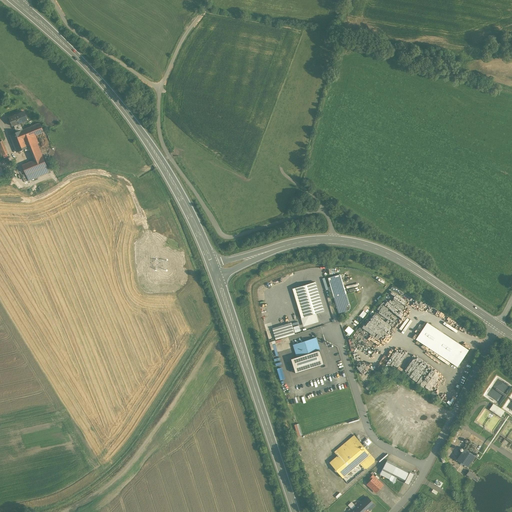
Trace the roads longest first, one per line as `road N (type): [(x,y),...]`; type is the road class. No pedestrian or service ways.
road 1 (secondary): [(24,7),(126,112),(178,191),(214,269)]
road 2 (unclassified): [(331,239),(320,210),(233,236),(219,233),(161,142),(159,90)]
road 3 (secondary): [(214,269),(295,511)]
road 4 (secondary): [(331,239),(396,257),(497,324)]
road 5 (residential): [(427,466),(373,436),(336,327)]
road 6 (residential): [(497,324),(427,466)]
road 7 (unclassified): [(159,90),(70,28),(52,0)]
road 8 (secondary): [(214,269),(331,239)]
